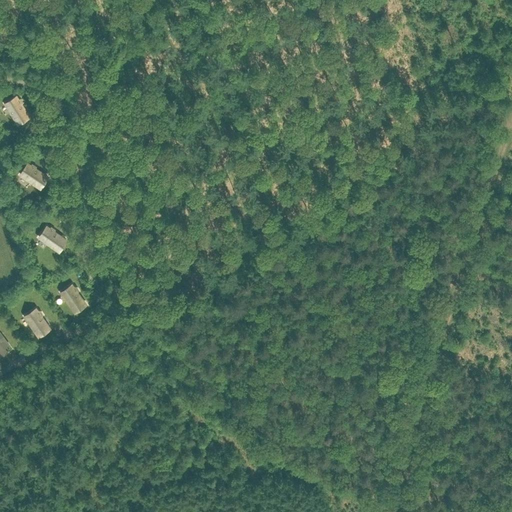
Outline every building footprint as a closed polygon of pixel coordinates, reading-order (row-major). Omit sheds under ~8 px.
[(18,124),(29,117),(21,103),(22,103),(20,99),(19,100),(16,96),(5,103),(18,124)] [(20,174),(41,188),(48,177),(35,168),(35,167),(32,165),(31,166),(28,163),(20,174)] [(39,237),(59,251),(67,240),(54,231),(54,230),(51,228),(50,229),(47,226),(39,237)] [(61,292),(75,312),(86,304),(76,291),(78,290),(75,287),(74,288),(72,284),(61,292)] [(25,316),(40,336),(50,328),(41,315),(42,314),(39,311),(38,312),(36,308),(25,316)] [(0,331),(0,351),(10,344),(0,331)]
